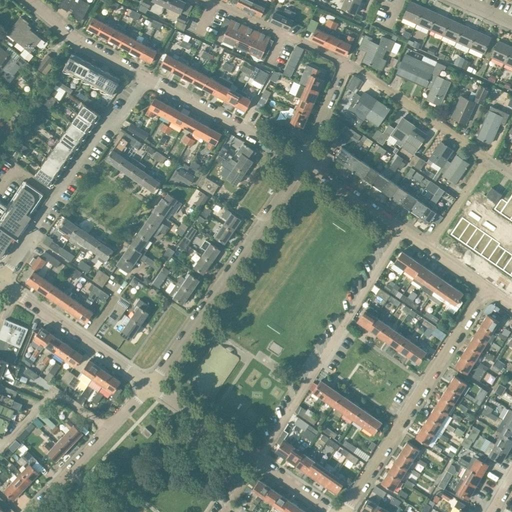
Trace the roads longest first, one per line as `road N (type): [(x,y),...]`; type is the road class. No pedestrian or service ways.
road 1 (residential): [(258,460),(401,230)]
road 2 (residential): [(150,384),(303,162)]
road 3 (residential): [(487,288),(343,511)]
road 4 (residential): [(143,77),(0,275)]
road 5 (residential): [(303,162),(143,77)]
road 6 (residential): [(150,384),(0,283)]
road 7 (residential): [(345,62),(488,158)]
road 8 (residential): [(208,0),(345,62)]
road 9 (residential): [(108,429),(54,391),(0,444)]
road 10 (residential): [(143,77),(74,39),(28,0)]
road 11 (residential): [(258,460),(150,384)]
